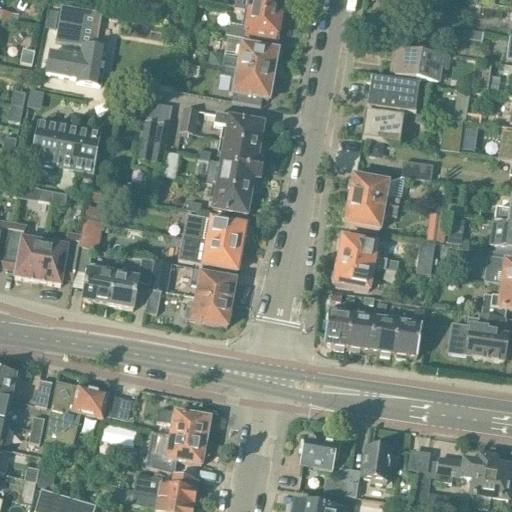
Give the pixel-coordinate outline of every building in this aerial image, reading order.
[(282,0),(247,0),(245,13),(283,19),(285,6),(282,6),(282,0)] [(62,7),(51,56),(47,77),(75,83),(75,85),(99,90),(106,55),(94,52),(101,15),(62,7)] [(404,12),(383,8),(381,21),(403,24),(404,12)] [(0,13),(0,21),(9,23),(10,15),(0,13)] [(280,33),(283,19),(279,19),(245,13),(243,28),(228,25),(227,31),(226,39),(227,39),(257,44),(258,39),(275,42),(277,33),(280,33)] [(381,22),(379,34),(404,38),(406,25),(381,22)] [(227,31),(217,29),(216,37),(226,39),(227,31)] [(480,46),(481,38),(463,35),(461,43),(480,46)] [(223,60),(221,71),(272,80),(274,68),(277,62),(276,57),(277,54),(256,50),(257,44),(227,39),(224,60),(223,60)] [(20,66),(31,69),(34,55),(22,53),(20,66)] [(394,53),(391,80),(437,86),(440,70),(435,70),(436,59),(394,53)] [(208,66),(220,69),(222,56),(216,55),(209,60),(208,66)] [(481,84),(489,85),(491,67),(483,65),(481,84)] [(270,89),(272,80),(221,71),(216,70),(217,69),(201,66),(199,78),(214,81),(215,78),(220,79),(219,80),(235,82),(232,97),(268,104),(268,101),(271,95),(270,89)] [(511,72),(504,71),(503,79),(511,80),(511,72)] [(415,118),(419,88),(371,82),(367,112),(415,118)] [(11,109),(23,111),(25,96),(14,94),(11,109)] [(31,94),(28,109),(40,112),(43,96),(31,94)] [(457,94),(452,122),(465,124),(469,96),(457,94)] [(11,109),(8,125),(20,127),(23,111),(11,109)] [(179,135),(194,138),(198,115),(184,112),(179,135)] [(366,115),(362,143),(399,148),(403,121),(366,115)] [(480,127),(481,119),(466,117),(465,126),(480,127)] [(226,132),(224,144),(259,150),(263,127),(216,118),(214,129),(226,132)] [(444,123),(442,143),(459,145),(461,125),(444,123)] [(157,127),(145,125),(138,163),(162,168),(165,152),(153,150),(157,127)] [(31,167),(60,173),(68,131),(39,126),(31,167)] [(165,152),(169,129),(157,127),(153,150),(165,152)] [(463,141),(476,142),(477,130),(464,129),(463,141)] [(99,137),(68,131),(60,173),(92,179),(99,137)] [(14,155),(16,143),(5,141),(2,153),(14,155)] [(263,151),(259,150),(224,144),(220,166),(261,174),(262,165),(261,164),(263,151)] [(382,155),(384,147),(370,146),(368,159),(376,160),(382,155)] [(14,155),(2,153),(0,166),(12,168),(14,155)] [(197,153),(195,162),(208,164),(210,155),(197,153)] [(400,181),(430,186),(433,169),(403,164),(400,181)] [(255,195),(258,183),(259,183),(261,174),(220,166),(215,190),(250,197),(251,195),(255,195)] [(349,194),(347,205),(398,213),(399,205),(385,202),(388,187),(352,181),(351,183),(348,185),(347,191),(349,194)] [(3,200),(16,203),(18,191),(5,189),(3,200)] [(246,219),(250,197),(215,190),(211,213),(246,219)] [(39,204),(52,207),(54,196),(41,193),(39,204)] [(52,207),(64,209),(66,198),(54,196),(52,207)] [(170,210),(171,199),(158,198),(156,208),(170,210)] [(496,211),(493,226),(511,228),(511,202),(510,213),(496,211)] [(445,218),(446,206),(430,204),(428,215),(445,218)] [(187,205),(185,214),(199,216),(200,207),(187,205)] [(347,205),(346,214),(342,217),(341,223),(344,226),(343,229),(379,236),(382,221),(397,223),(398,213),(347,205)] [(105,214),(86,211),(84,223),(103,226),(105,214)] [(182,242),(241,253),(243,242),(246,240),(247,235),(245,232),(245,229),(186,218),(182,242)] [(444,220),(433,219),(432,230),(442,232),(444,220)] [(79,252),(90,253),(98,255),(103,226),(84,223),(82,238),(79,252)] [(0,261),(7,263),(13,226),(0,224),(0,261)] [(511,228),(493,226),(492,225),(488,249),(511,252),(511,228)] [(38,286),(45,245),(26,242),(26,229),(13,226),(7,263),(17,264),(14,282),(38,286)] [(45,245),(38,286),(61,290),(64,272),(75,274),(79,252),(82,238),(69,236),(64,248),(45,245)] [(462,239),(448,237),(447,247),(461,249),(462,239)] [(337,245),(336,252),(338,255),(336,264),(373,271),(384,273),(397,275),(397,274),(406,276),(407,267),(398,266),(378,262),(381,248),(341,241),(340,244),(337,245)] [(241,266),(239,263),(241,253),(182,242),(178,265),(237,276),(237,273),(240,271),(241,266)] [(432,263),(434,248),(421,246),(418,261),(432,263)] [(108,310),(114,278),(87,274),(90,253),(79,252),(75,274),(75,277),(85,279),(81,306),(108,310)] [(488,262),(485,286),(500,288),(500,289),(511,290),(511,258),(493,255),(492,262),(488,262)] [(140,263),(137,282),(114,278),(108,310),(132,314),(137,287),(149,289),(151,278),(153,268),(153,265),(140,263)] [(368,295),(373,271),(336,264),(335,270),(332,273),(330,282),(333,286),(332,289),(368,295)] [(149,292),(166,295),(171,268),(154,265),(149,292)] [(395,286),(397,275),(384,273),(382,284),(395,286)] [(197,290),(195,301),(231,307),(231,305),(234,302),(235,298),(233,295),(235,283),(192,276),(190,289),(197,290)] [(482,311),(481,319),(505,322),(506,314),(511,315),(511,290),(500,289),(500,297),(499,301),(484,299),(482,311)] [(148,293),(148,297),(144,316),(156,318),(160,295),(148,293)] [(340,307),(341,298),(331,297),(329,305),(340,307)] [(230,311),(231,307),(195,301),(193,312),(186,310),(184,323),(226,331),(228,321),(231,318),(232,313),(230,311)] [(373,303),(363,301),(362,308),(372,310),(373,303)] [(376,307),(375,314),(384,315),(385,308),(376,307)] [(413,312),(412,319),(422,321),(423,314),(413,312)] [(343,352),(346,352),(351,319),(327,316),(323,349),(333,351),(333,354),(343,355),(343,352)] [(503,338),(505,322),(481,319),(479,318),(478,323),(468,322),(467,330),(453,328),(449,359),(503,366),(504,362),(507,361),(508,355),(506,350),(507,339),(503,338)] [(374,323),(351,319),(346,352),(349,353),(348,356),(359,357),(359,354),(369,356),(374,323)] [(374,323),(369,356),(379,357),(379,360),(389,361),(389,359),(392,359),(397,326),(374,323)] [(421,329),(397,326),(392,359),(395,359),(395,362),(405,364),(405,361),(416,362),(421,329)] [(0,401),(10,404),(15,379),(0,375),(0,401)] [(33,410),(46,413),(51,387),(39,385),(33,410)] [(107,399),(77,391),(56,385),(44,445),(72,452),(81,418),(101,423),(107,399)] [(117,423),(122,402),(111,399),(107,420),(117,423)] [(0,427),(4,428),(10,404),(0,401),(0,427)] [(122,402),(117,423),(127,425),(132,404),(122,402)] [(205,447),(206,443),(208,442),(209,437),(207,435),(209,423),(158,413),(156,426),(171,429),(169,440),(205,447)] [(30,433),(42,435),(44,424),(32,421),(30,433)] [(39,450),(42,435),(30,433),(27,447),(39,450)] [(205,449),(205,447),(169,440),(167,451),(152,449),(149,461),(201,470),(203,459),(205,457),(206,452),(205,449)] [(339,448),(335,447),(335,444),(323,442),(322,446),(304,443),(300,468),(319,472),(318,476),(330,478),(332,464),(336,465),(339,448)] [(391,455),(388,454),(389,451),(377,449),(376,453),(366,451),(361,482),(369,483),(369,487),(386,489),(391,455)] [(411,458),(409,474),(425,476),(427,460),(411,458)] [(437,464),(434,487),(451,489),(452,481),(472,484),(470,500),(508,506),(508,501),(510,502),(511,488),(510,488),(511,483),(506,482),(508,472),(494,470),(495,465),(479,462),(478,468),(463,466),(462,467),(437,464)] [(24,482),(36,485),(38,474),(26,472),(24,482)] [(40,474),(36,490),(52,493),(55,477),(40,474)] [(323,497),(345,500),(349,475),(339,474),(337,485),(326,483),(323,497)] [(355,501),(357,488),(358,476),(349,475),(345,500),(355,501)] [(199,510),(200,501),(195,500),(196,494),(195,494),(180,491),(161,488),(162,483),(136,478),(133,499),(194,509),(199,510)] [(24,482),(18,509),(30,511),(36,485),(24,482)] [(413,511),(426,511),(430,484),(416,482),(413,511)] [(95,511),(96,510),(38,494),(33,511),(95,511)] [(133,499),(120,497),(111,495),(109,505),(150,511),(192,511),(194,509),(133,499)] [(323,497),(321,509),(294,505),(292,511),(342,511),(344,502),(354,503),(355,501),(345,500),(323,497)]
